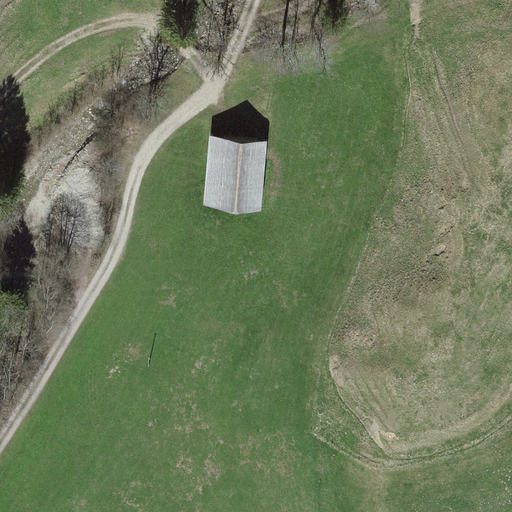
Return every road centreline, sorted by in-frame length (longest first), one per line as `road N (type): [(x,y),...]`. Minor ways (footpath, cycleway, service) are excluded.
road 1 (track): [(216,78),(150,152),(119,252),(0,449)]
road 2 (track): [(0,110),(96,25),(184,28),(216,78)]
